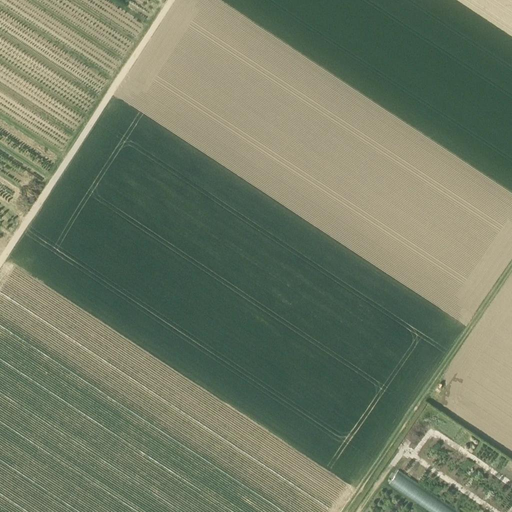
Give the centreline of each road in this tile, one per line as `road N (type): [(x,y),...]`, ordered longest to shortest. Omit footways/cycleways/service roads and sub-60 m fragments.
road 1 (track): [(0,262),(172,0)]
road 2 (track): [(511,262),(343,511)]
